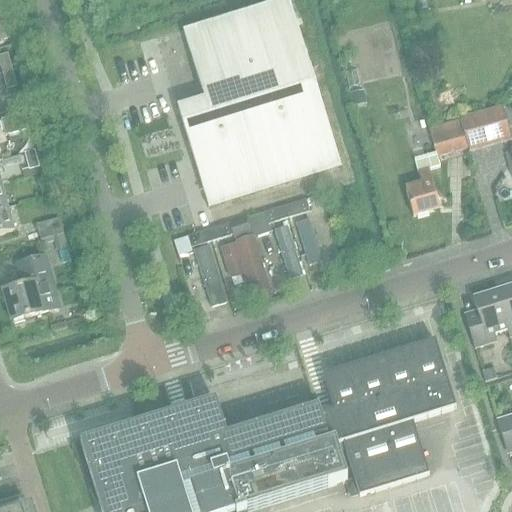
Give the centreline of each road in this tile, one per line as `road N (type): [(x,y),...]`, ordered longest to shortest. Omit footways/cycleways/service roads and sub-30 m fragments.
road 1 (residential): [(146,364),(511,249)]
road 2 (residential): [(146,364),(46,0)]
road 3 (residential): [(5,409),(146,364)]
